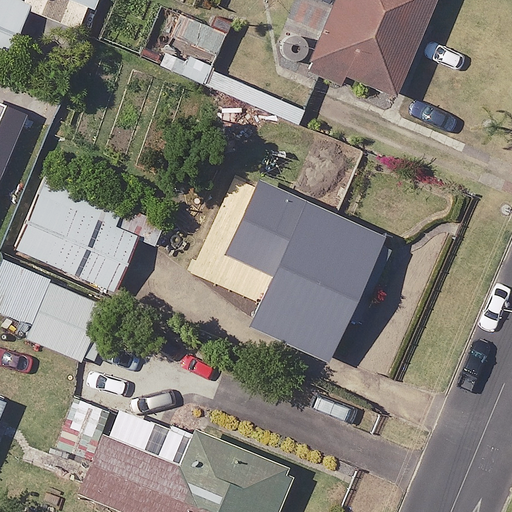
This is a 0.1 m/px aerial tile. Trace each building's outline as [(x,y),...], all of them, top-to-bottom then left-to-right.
[(0,0),(0,60),(27,1),(24,0),(0,0)] [(227,28),(161,0),(138,53),(204,81),(227,28)] [(325,0),(302,64),(340,78),(343,71),(397,91),(430,0),(325,0)] [(164,223),(41,171),(11,242),(112,285),(134,233),(156,242),(164,223)] [(392,234),(256,176),(225,249),(267,266),(245,317),(325,351),(343,310),(357,316),(392,234)] [(104,300),(1,254),(0,257),(0,307),(30,321),(25,333),(79,357),(104,300)] [(273,511),(293,466),(194,426),(178,463),(97,430),(75,485),(141,511),(273,511)]
